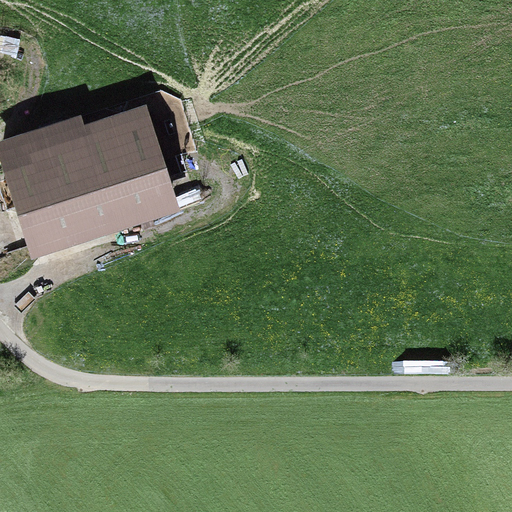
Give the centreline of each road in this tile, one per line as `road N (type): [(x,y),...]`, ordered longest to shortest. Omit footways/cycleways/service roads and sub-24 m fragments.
road 1 (track): [(511,382),(79,380),(43,367),(0,329)]
road 2 (track): [(0,305),(73,262),(218,203),(228,188),(220,174),(191,175)]
